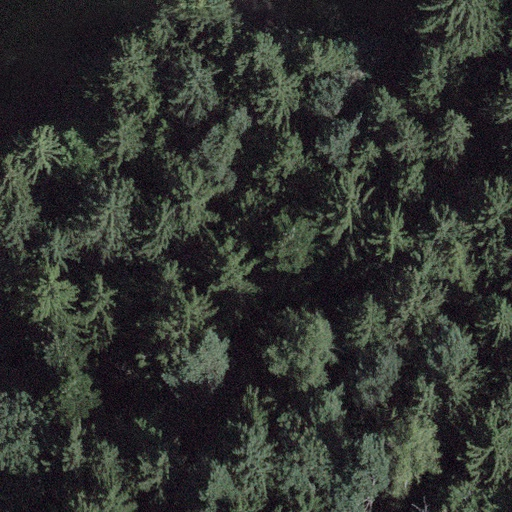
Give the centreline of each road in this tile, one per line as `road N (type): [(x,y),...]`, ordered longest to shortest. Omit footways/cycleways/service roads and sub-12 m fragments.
road 1 (track): [(194,38),(373,74),(511,115)]
road 2 (track): [(0,170),(194,38),(236,0)]
